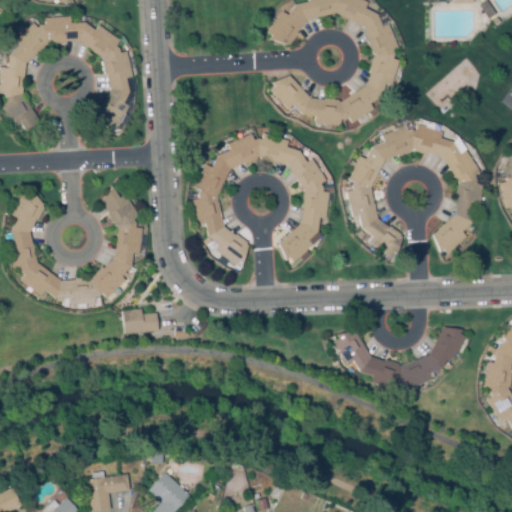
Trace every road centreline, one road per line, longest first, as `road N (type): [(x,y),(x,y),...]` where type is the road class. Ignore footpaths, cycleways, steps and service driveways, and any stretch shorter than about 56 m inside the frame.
road 1 (residential): [(511,293),(221,307),(196,291),(167,238),(152,0)]
road 2 (residential): [(414,214),(420,322),(404,339),(381,336),(372,298)]
road 3 (residential): [(160,156),(0,163)]
road 4 (residential): [(156,68),(307,59)]
road 5 (residential): [(68,259),(93,247),(90,225),(78,217),(58,221),(51,232),(55,252),(68,259)]
road 6 (residential): [(268,182),(247,184),(238,195),(238,209),(253,223),(268,222),(281,206),(268,182)]
road 7 (residential): [(70,62),(55,62),(42,79),(56,102),(84,89),(81,70),(70,62)]
road 8 (residential): [(347,51),(338,40),(320,40),(310,48),(309,66),(332,79),(348,65),(347,51)]
road 9 (residential): [(431,190),(424,179),(405,177),(393,197),(414,214),(426,209),(431,190)]
